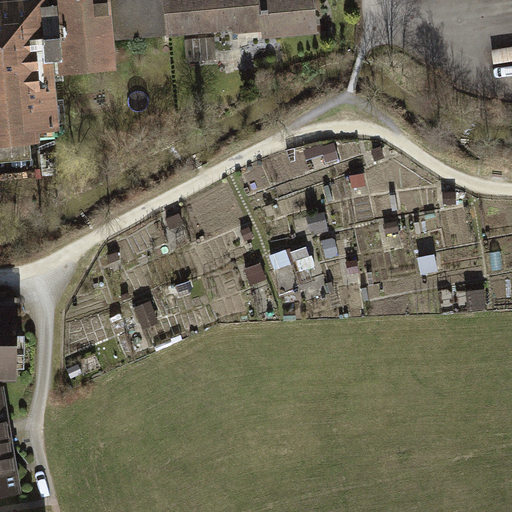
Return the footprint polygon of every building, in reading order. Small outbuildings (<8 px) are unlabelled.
[(42,0),(13,0),(0,1),(0,142),(55,137),(48,61),(62,60),(63,71),(113,67),(110,40),(168,35),(168,32),(164,0),(56,0),(57,4),(43,5),(42,0)] [(235,17),(262,15),(260,0),(164,0),(168,32),(235,26),(235,17)] [(260,0),(262,15),(264,34),(316,29),(313,0),(260,0)] [(188,55),(215,53),(213,37),(186,40),(188,55)] [(511,47),(492,51),(494,63),(511,59),(511,47)] [(14,328),(14,316),(0,315),(0,371),(2,369),(14,369),(14,333),(17,333),(17,328),(14,328)] [(0,493),(16,491),(0,392),(0,493)]
